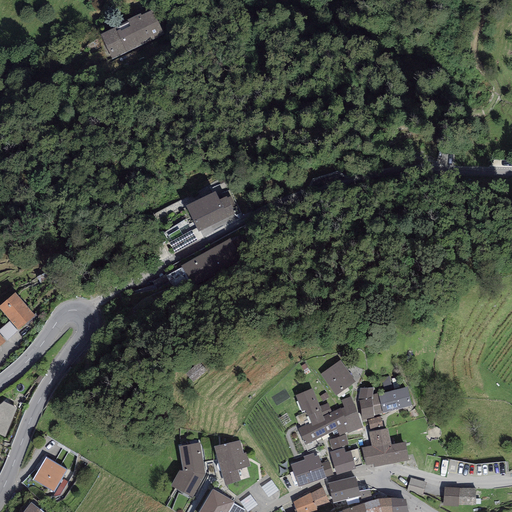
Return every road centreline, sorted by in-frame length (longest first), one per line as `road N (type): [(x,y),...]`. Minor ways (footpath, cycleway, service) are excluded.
road 1 (unclassified): [(82,313),(238,223),(330,185),(416,169),(511,173)]
road 2 (tertiary): [(0,492),(42,392),(88,331),(82,313)]
road 3 (residential): [(363,473),(511,482)]
